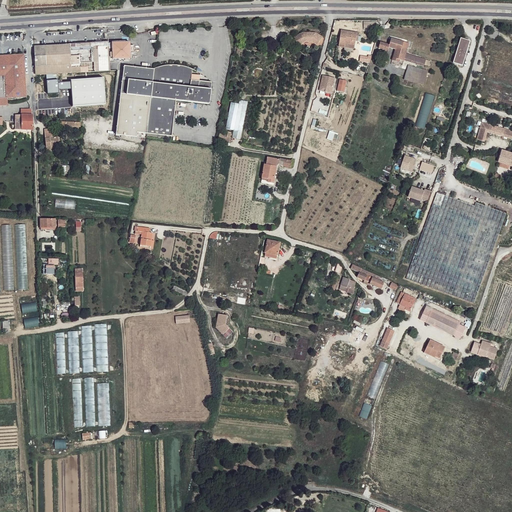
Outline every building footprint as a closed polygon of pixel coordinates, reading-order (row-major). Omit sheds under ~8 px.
[(363,21),(363,30),(376,30),(376,21),(363,21)] [(305,32),(295,37),(300,46),(306,43),(315,41),(320,43),(325,35),(316,31),(305,32)] [(359,34),(341,31),(338,48),(345,48),(345,45),(355,46),(356,41),(357,36),(359,36),(359,34)] [(409,43),(392,38),(390,44),(381,43),(379,49),(388,51),(390,49),(396,51),(394,59),(404,62),(405,60),(408,61),(409,60),(425,64),(426,59),(407,54),(409,43)] [(470,41),(461,38),(454,63),(463,66),(470,41)] [(129,42),(113,43),(114,59),(131,59),(129,42)] [(65,45),(35,47),(37,76),(111,72),(109,43),(95,44),(76,44),(65,45)] [(235,47),(228,93),(240,96),(246,56),(248,49),(235,47)] [(24,55),(0,55),(0,105),(8,106),(8,98),(27,97),(24,55)] [(153,69),(123,65),(114,134),(135,137),(136,132),(170,136),(174,101),(208,105),(210,83),(190,80),(191,70),(188,68),(184,67),(178,65),(174,65),(170,65),(165,65),(160,66),(153,69)] [(421,73),(407,69),(404,80),(418,83),(421,73)] [(335,79),(324,76),(321,88),(327,90),(326,93),(332,94),(335,79)] [(61,80),(49,81),(50,91),(61,90),(61,80)] [(347,83),(340,82),(338,92),(345,94),(347,83)] [(425,128),(433,95),(424,93),(416,126),(425,128)] [(246,102),(238,101),(237,104),(229,103),(225,130),(233,131),(232,138),(240,140),(246,102)] [(24,116),(22,116),(22,130),(33,130),(32,116),(24,116)] [(65,121),(60,121),(60,128),(81,129),(81,125),(65,124),(65,121)] [(511,131),(483,123),(478,139),(482,141),(485,132),(511,139),(511,131)] [(51,132),(45,132),(46,144),(59,145),(59,140),(52,141),(51,132)] [(220,134),(218,141),(225,142),(226,135),(220,134)] [(59,145),(46,144),(45,152),(50,152),(50,148),(52,148),(53,151),(59,151),(59,145)] [(511,153),(501,150),(497,162),(511,166),(511,153)] [(280,160),(269,157),(268,166),(275,168),(278,168),(279,165),(280,160)] [(417,161),(404,158),(401,169),(413,173),(417,161)] [(434,167),(422,163),(420,170),(432,174),(434,167)] [(275,168),(268,166),(263,166),(261,179),(267,180),(267,183),(273,184),(275,168)] [(423,192),(413,188),(410,198),(421,202),(422,200),(428,201),(430,192),(424,190),(423,192)] [(56,219),(41,218),(42,228),(56,228),(56,219)] [(11,232),(10,225),(2,225),(2,233),(11,232)] [(148,230),(137,228),(136,232),(140,233),(137,247),(148,249),(150,242),(152,242),(153,234),(148,233),(148,230)] [(280,242),(269,241),(266,257),(277,259),(280,242)] [(58,258),(50,258),(50,264),(44,265),(44,274),(53,274),(53,265),(58,265),(58,258)] [(343,266),(338,263),(336,269),(338,270),(332,290),(335,291),(343,266)] [(361,273),(374,278),(375,275),(353,265),(351,269),(361,273)] [(374,278),(361,273),(359,278),(371,284),(374,278)] [(350,279),(344,277),(340,289),(346,291),(350,279)] [(381,281),(374,278),(371,284),(371,285),(382,290),(385,282),(381,281)] [(186,290),(176,285),(174,290),(184,294),(186,290)] [(407,295),(401,292),(398,298),(401,300),(398,309),(401,310),(407,295)] [(414,297),(407,295),(401,310),(404,311),(405,309),(407,310),(409,310),(414,297)] [(22,313),(37,310),(36,302),(21,305),(22,313)] [(427,324),(432,311),(430,310),(424,323),(427,324)] [(464,326),(432,311),(427,324),(459,338),(464,326)] [(222,334),(229,327),(225,323),(227,314),(217,313),(215,327),(222,334)] [(38,317),(23,319),(24,327),(39,326),(38,317)] [(393,330),(387,328),(379,345),(386,349),(393,330)] [(444,347),(429,341),(424,353),(439,359),(444,347)] [(489,343),(481,341),(480,344),(473,342),(469,352),(493,360),(496,349),(494,348),(489,347),(489,343)] [(44,449),(66,448),(66,439),(43,441),(44,449)]
